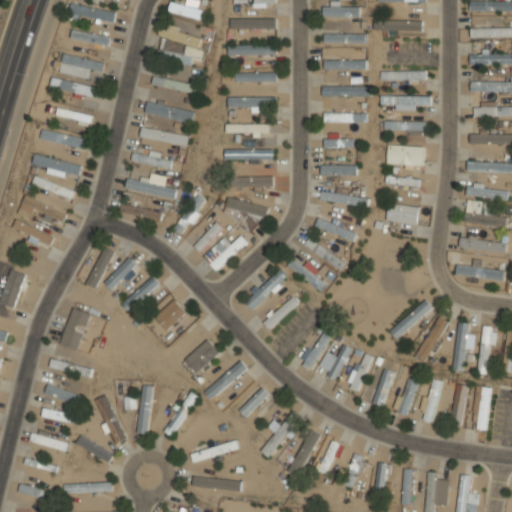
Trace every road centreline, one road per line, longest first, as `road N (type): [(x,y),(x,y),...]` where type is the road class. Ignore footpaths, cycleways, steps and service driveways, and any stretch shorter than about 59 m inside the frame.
road 1 (residential): [(0,484),(42,316),(97,223),(151,0)]
road 2 (residential): [(97,223),(161,251),(299,389),(351,421),(413,443),(511,460)]
road 3 (residential): [(299,0),(295,216),(210,299)]
road 4 (residential): [(450,288),(440,265),(450,0)]
road 5 (secondary): [(0,119),(38,0)]
